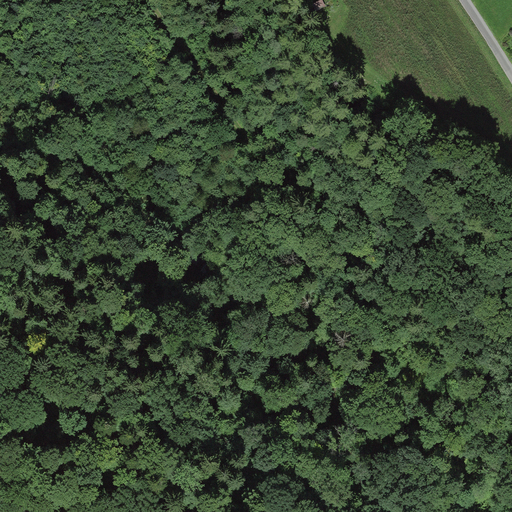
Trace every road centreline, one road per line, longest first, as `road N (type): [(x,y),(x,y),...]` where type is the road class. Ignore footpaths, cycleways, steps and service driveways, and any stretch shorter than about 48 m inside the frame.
road 1 (track): [(0,160),(46,188),(117,252),(176,283),(295,386),(387,442),(471,511)]
road 2 (track): [(344,365),(360,322),(343,267),(150,0)]
road 3 (track): [(343,267),(511,424)]
road 4 (track): [(0,382),(107,448),(169,511)]
